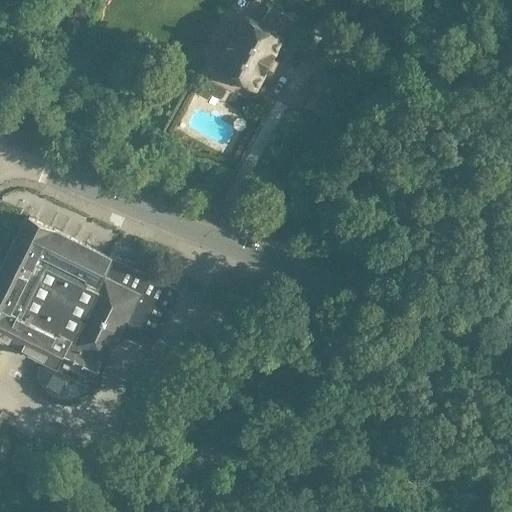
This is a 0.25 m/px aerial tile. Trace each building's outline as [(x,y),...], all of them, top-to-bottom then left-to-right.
[(261,22),(246,14),(217,68),(257,89),(295,19),(270,6),(261,22)] [(308,103),(329,115),(347,80),(326,69),(308,103)] [(30,216),(0,277),(0,332),(64,364),(64,363),(94,378),(102,361),(104,363),(121,330),(154,346),(173,306),(181,290),(30,216)] [(2,411),(0,414),(0,431),(3,433),(11,416),(2,411)] [(17,429),(13,439),(34,449),(38,439),(17,429)]
